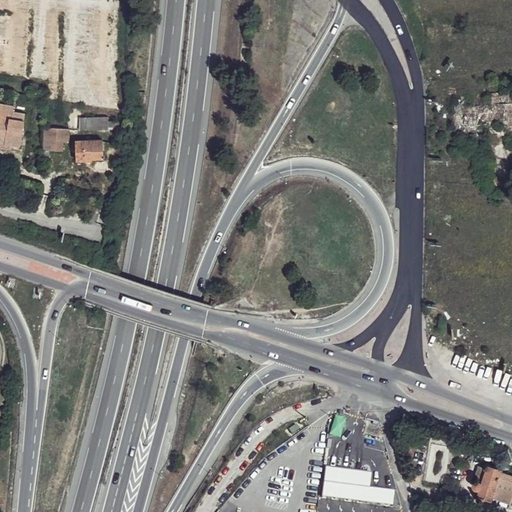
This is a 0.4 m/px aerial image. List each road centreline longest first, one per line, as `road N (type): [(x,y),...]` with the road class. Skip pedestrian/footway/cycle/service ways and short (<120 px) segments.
road 1 (motorway): [(173,0),(139,247),(75,511)]
road 2 (motorway): [(108,511),(170,256),(204,0)]
road 3 (motorway): [(235,198),(288,163),(329,167),(370,198),(387,239),(376,286),(354,312),(329,325),(231,331)]
road 4 (secondary): [(413,352),(420,129),(412,57),(384,0)]
road 5 (secondary): [(347,0),(390,53),(407,122),(405,266),(400,298),(382,324)]
road 6 (motorway): [(144,511),(198,287),(235,198)]
road 7 (residential): [(204,511),(270,422),(375,394),(379,381)]
road 8 (motorway): [(162,511),(250,386),(269,371),(319,360)]
road 9 (motorway): [(235,198),(344,0)]
road 10 (motorway): [(92,283),(68,292),(55,309),(36,413)]
road 11 (primary): [(231,331),(92,283)]
road 12 (motorway): [(0,295),(24,339),(36,413)]
